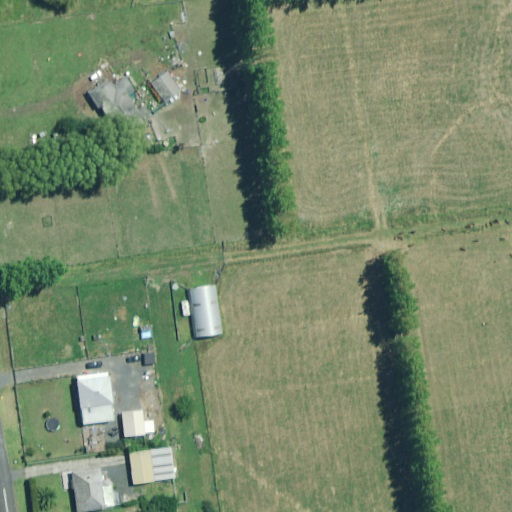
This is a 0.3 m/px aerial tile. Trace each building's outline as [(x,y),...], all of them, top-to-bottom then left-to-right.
[(180,92),(167,72),(150,83),(164,103),(180,92)] [(133,91),(126,77),(110,85),(107,80),(87,91),(97,109),(100,107),(113,132),(133,121),(136,126),(150,119),(144,106),(135,111),(126,94),(133,91)] [(214,283),(184,288),(192,340),(222,335),(214,283)] [(107,372),(76,376),(82,424),(113,420),(107,372)] [(143,411),(122,413),(124,437),(146,435),(143,411)] [(174,479),(170,448),(130,453),(133,483),(174,479)] [(100,469),(70,472),(74,511),(97,511),(105,511),(104,508),(115,507),(112,486),(102,487),(100,469)]
